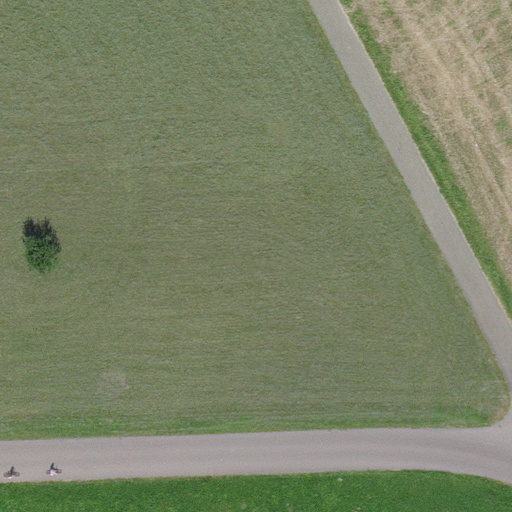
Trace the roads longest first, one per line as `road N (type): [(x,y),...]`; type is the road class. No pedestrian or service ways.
road 1 (residential): [(0,463),(430,449),(511,456)]
road 2 (track): [(511,359),(320,0)]
